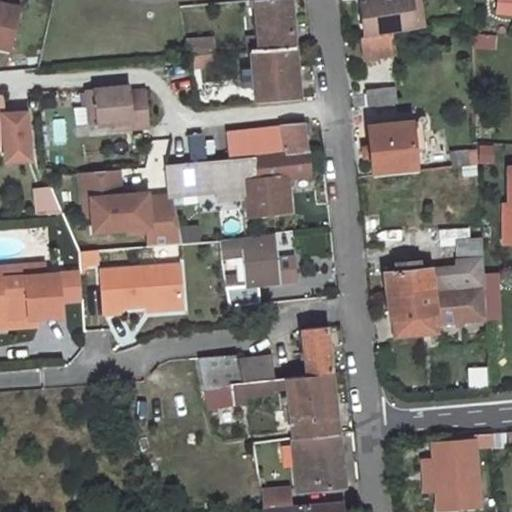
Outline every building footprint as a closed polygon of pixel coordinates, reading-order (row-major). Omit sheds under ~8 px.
[(292,0),(257,0),(261,35),(253,35),(255,50),(298,47),(292,0)] [(402,0),(356,0),(363,38),(390,33),(408,30),(402,0)] [(411,0),(402,0),(408,30),(417,29),(411,0)] [(511,0),(502,0),(503,13),(511,13),(511,0)] [(23,7),(0,1),(0,46),(13,49),(23,7)] [(493,31),(470,28),(470,42),(493,43),(493,31)] [(363,38),(358,39),(361,63),(393,57),(390,33),(363,38)] [(190,56),(217,54),(215,38),(187,40),(190,56)] [(298,47),(255,50),(256,65),(246,67),(248,87),(257,86),(259,102),(304,97),(298,47)] [(217,54),(190,56),(192,69),(218,67),(218,53),(217,54)] [(131,84),(88,88),(91,124),(114,122),(132,121),(132,127),(150,126),(147,90),(132,91),(131,84)] [(394,87),(365,90),(366,108),(395,105),(394,87)] [(409,120),(365,125),(368,149),(360,150),(361,160),(369,158),(371,177),(415,172),(409,120)] [(306,122),(227,132),(230,158),(260,155),(309,149),(306,122)] [(189,133),(188,159),(203,159),(203,133),(189,133)] [(476,154),(475,135),(466,137),(466,148),(430,152),(432,170),(477,165),(476,154)] [(475,135),(476,154),(496,152),(495,137),(475,135)] [(309,149),(260,155),(262,177),(266,214),(299,210),(295,175),(312,173),(309,149)] [(260,155),(230,158),(233,179),(262,177),(260,155)] [(230,158),(206,159),(210,183),(233,182),(233,179),(230,158)] [(206,159),(168,162),(167,162),(169,191),(211,188),(206,159)] [(511,165),(506,166),(506,204),(501,203),(501,240),(511,240),(511,165)] [(120,194),(118,166),(85,168),(83,168),(85,196),(93,195),(95,226),(148,222),(150,243),(182,241),(174,193),(143,195),(140,192),(120,194)] [(61,211),(51,184),(35,185),(37,212),(61,211)] [(480,226),(451,229),(453,258),(449,258),(450,273),(452,290),(483,287),(480,226)] [(273,233),(219,238),(222,258),(244,256),(247,279),(226,282),(230,304),(263,301),(261,279),(278,277),(273,233)] [(0,273),(44,271),(44,260),(0,263),(0,273)] [(116,304),(141,302),(177,299),(174,262),(97,269),(100,312),(117,311),(116,304)] [(396,273),(381,274),(383,297),(452,290),(450,273),(430,274),(429,270),(414,271),(414,264),(396,266),(396,273)] [(62,313),(59,270),(44,271),(0,273),(0,316),(36,314),(62,313)] [(452,290),(383,297),(386,320),(434,315),(435,325),(485,321),(483,287),(452,290)] [(141,302),(142,308),(178,305),(177,299),(141,302)] [(0,322),(36,321),(36,314),(0,316),(0,322)] [(309,375),(333,372),(329,326),(304,328),(309,375)] [(238,353),(203,355),(210,405),(246,402),(244,395),(243,382),(238,357),(238,353)] [(273,353),(238,357),(243,382),(276,378),(273,353)] [(276,378),(243,382),(244,395),(278,391),(278,386),(289,384),(296,437),(340,433),(333,372),(309,375),(276,378)] [(340,433),(296,437),(301,486),(318,483),(319,487),(345,485),(340,433)] [(492,434),(452,438),(452,443),(430,446),(431,463),(423,463),(425,492),(476,489),(473,447),(493,445),(492,434)] [(288,487),(260,489),(263,506),(291,504),(288,487)] [(345,511),(345,503),(267,510),(266,511),(345,511)]
